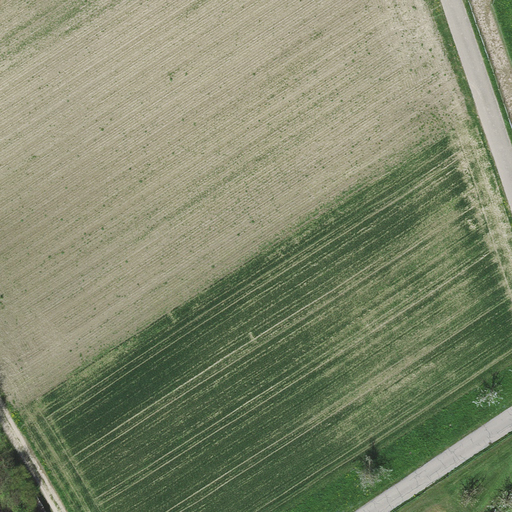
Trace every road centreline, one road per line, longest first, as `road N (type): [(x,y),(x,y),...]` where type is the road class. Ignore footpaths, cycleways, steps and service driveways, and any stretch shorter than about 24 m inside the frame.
road 1 (residential): [(511,184),(453,0)]
road 2 (residential): [(352,511),(511,409)]
